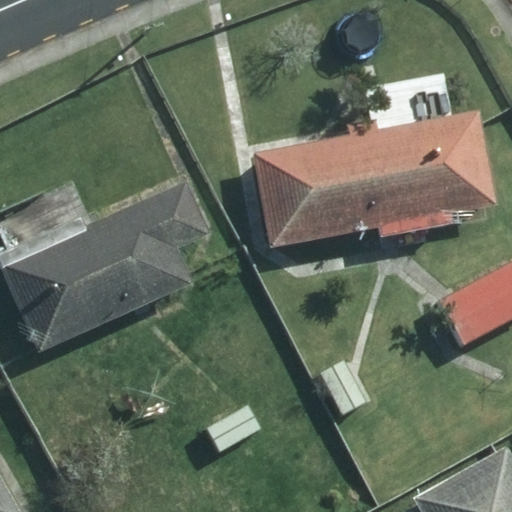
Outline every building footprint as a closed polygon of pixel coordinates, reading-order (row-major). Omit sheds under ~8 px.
[(344,140),(251,156),(267,245),(319,235),(372,226),(374,236),(443,224),(441,214),(485,206),(469,117),(370,134),(368,124),(343,128),(344,140)] [(0,251),(0,277),(32,350),(182,283),(167,249),(199,235),(176,185),(75,231),(72,220),(0,251)] [(436,303),(458,345),(511,316),(511,275),(507,266),(436,303)] [(338,313),(319,270),(281,287),(301,330),(338,313)] [(339,363),(317,374),(337,415),(360,403),(339,363)] [(246,403),(204,427),(218,452),(261,428),(246,403)] [(511,511),(511,478),(497,452),(409,500),(415,511),(511,511)] [(0,511),(8,511),(0,497),(0,511)]
